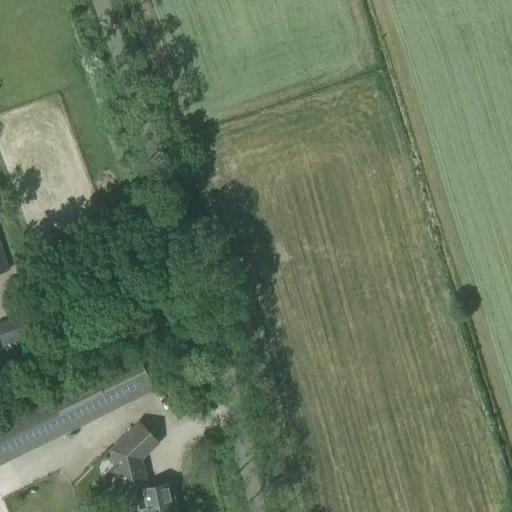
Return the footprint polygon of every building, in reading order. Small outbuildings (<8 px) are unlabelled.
[(0,273),(9,270),(0,245),(0,273)] [(28,313),(0,323),(0,344),(35,333),(28,313)] [(139,351),(0,413),(0,462),(157,391),(139,351)] [(141,507),(141,511),(175,511),(170,485),(148,490),(141,459),(157,443),(137,423),(110,451),(124,511),(141,507)] [(50,492),(45,481),(9,499),(14,510),(50,492)]
